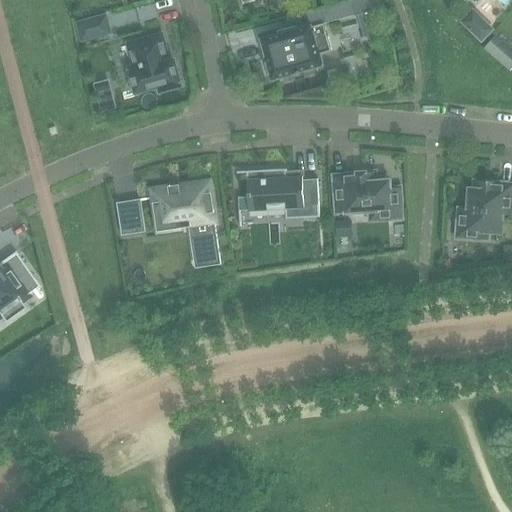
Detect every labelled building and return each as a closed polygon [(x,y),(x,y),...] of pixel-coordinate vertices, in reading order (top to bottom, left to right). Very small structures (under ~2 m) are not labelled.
[(354,16),(357,15),(364,13),(365,15),(369,14),(368,12),(380,9),(377,0),(354,0),(350,1),(354,16)] [(488,4),(479,16),(501,33),(510,21),(488,4)] [(110,33),(106,16),(77,24),(81,41),(110,33)] [(331,19),(338,42),(346,40),(340,17),(331,19)] [(493,30),(481,19),(470,30),(481,41),(493,30)] [(267,62),(266,65),(268,73),(271,75),(272,80),(296,73),(297,75),(301,74),(300,71),(322,65),(319,55),(332,52),(324,23),(296,31),(295,28),(279,33),(280,35),(262,40),(267,57),(266,57),(267,62)] [(511,27),(500,39),(511,51),(511,27)] [(160,92),(180,86),(174,61),(168,63),(165,54),(167,53),(162,34),(128,44),(134,67),(130,69),(137,92),(159,86),(160,92)] [(287,169),(237,172),(237,173),(247,173),(248,197),(239,197),(240,226),(241,226),(241,211),(286,209),(286,219),(320,217),(318,179),(303,180),(303,177),(287,178),(286,171),(287,171),(287,169)] [(337,213),(370,211),(370,220),(401,218),(399,189),(390,189),(389,181),(375,182),(375,173),(348,175),(348,176),(334,177),(337,213)] [(152,189),(154,197),(154,199),(159,230),(182,227),(189,226),(193,225),(197,252),(209,250),(211,265),(211,266),(221,264),(215,226),(209,182),(179,187),(179,186),(178,186),(178,187),(172,188),(172,186),(152,189)] [(470,190),(469,210),(459,210),(457,238),(488,240),(488,231),(501,232),(502,214),(511,215),(511,205),(511,185),(500,185),(500,184),(475,182),(474,190),(470,190)] [(121,225),(122,232),(121,232),(122,235),(125,235),(125,234),(142,231),(141,222),(122,225),(121,225)] [(0,316),(5,323),(25,308),(21,302),(28,296),(40,287),(15,252),(14,253),(15,254),(2,263),(5,266),(0,268),(0,316)]
